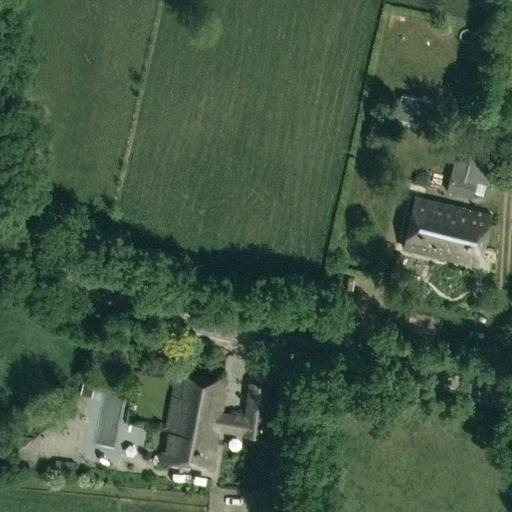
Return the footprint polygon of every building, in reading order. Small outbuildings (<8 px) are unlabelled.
[(511,44),(510,44),(503,67),(511,69),(511,44)] [(426,125),(431,102),(400,95),(395,118),(426,125)] [(489,166),(469,160),(469,163),(455,159),(446,191),(473,198),(477,183),(484,185),(489,166)] [(403,248),(475,266),(487,217),(415,199),(403,248)] [(138,328),(124,322),(121,334),(135,339),(138,328)] [(240,436),(267,440),(273,386),(247,382),(243,415),(220,411),(226,383),(175,376),(164,461),(211,467),(217,432),(240,435),(240,436)] [(75,463),(55,460),(52,475),(74,477),(75,463)]
